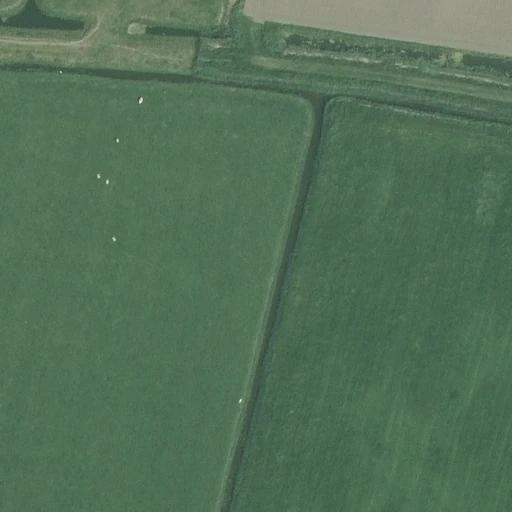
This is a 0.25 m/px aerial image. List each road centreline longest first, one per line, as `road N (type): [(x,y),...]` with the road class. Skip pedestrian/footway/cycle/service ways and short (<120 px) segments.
road 1 (track): [(0,48),(263,63),(266,0)]
road 2 (track): [(263,63),(511,100)]
